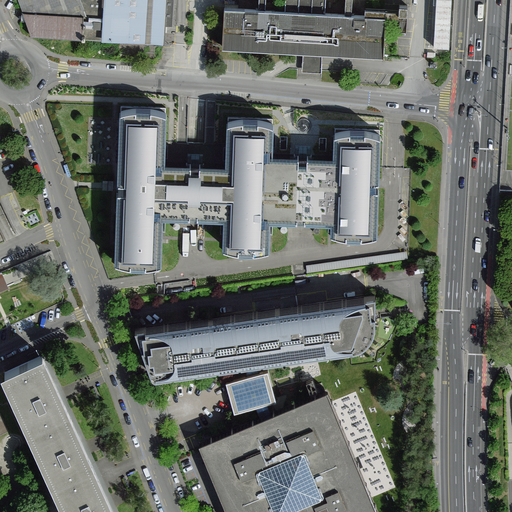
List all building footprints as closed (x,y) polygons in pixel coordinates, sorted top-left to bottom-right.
[(165,42),(167,0),(18,0),(32,36),(165,42)] [(382,178),(384,131),(335,131),(334,154),(274,152),(275,120),(228,118),(226,162),(164,160),(167,107),(119,106),(114,265),(161,267),(162,214),(193,215),(227,215),(226,251),(269,252),(269,216),(301,217),(333,217),(332,236),(377,238),(377,234),(381,233),(382,187),(379,187),(379,178),(382,178)] [(51,260),(49,253),(37,257),(40,264),(51,260)] [(7,273),(10,283),(17,281),(15,271),(7,273)] [(7,283),(0,286),(0,305),(14,300),(7,283)] [(201,442),(229,511),(377,511),(328,390),(272,414),(267,405),(277,402),(268,370),(258,373),(257,364),(357,350),(365,348),(369,344),(373,340),(376,335),(379,325),(378,296),(137,330),(150,370),(152,374),(154,377),(156,378),(160,379),(245,366),(246,376),(226,381),(227,384),(233,408),(234,413),(256,407),(259,418),(201,442)] [(6,373),(31,427),(67,410),(43,356),(6,373)] [(92,463),(67,410),(31,427),(55,480),(92,463)] [(114,511),(92,463),(55,480),(69,511),(114,511)]
